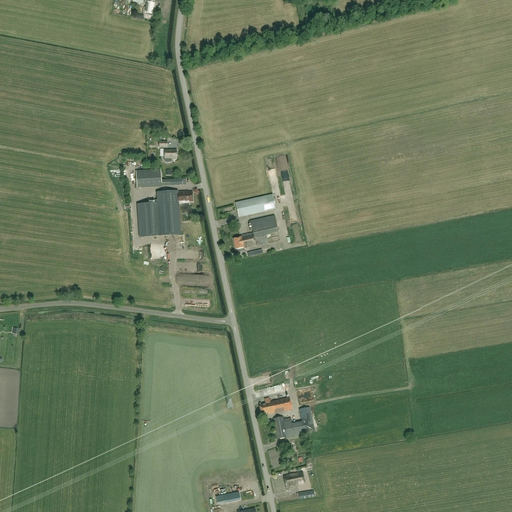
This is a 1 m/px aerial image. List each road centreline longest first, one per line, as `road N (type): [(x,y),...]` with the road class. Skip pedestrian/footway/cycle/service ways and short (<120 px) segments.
road 1 (tertiary): [(232,319),(181,76),(182,0)]
road 2 (tertiary): [(232,319),(77,304),(0,309)]
road 3 (tertiary): [(273,511),(232,319)]
